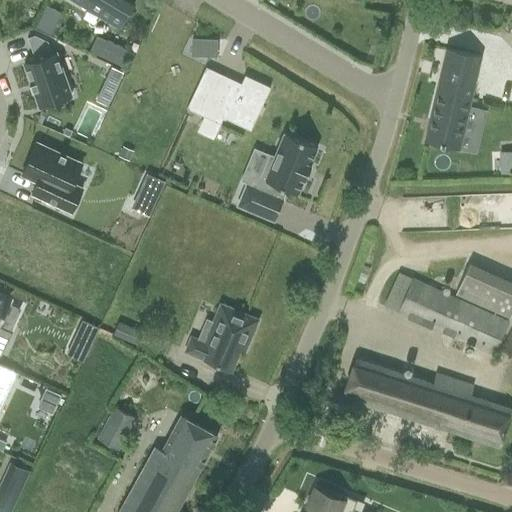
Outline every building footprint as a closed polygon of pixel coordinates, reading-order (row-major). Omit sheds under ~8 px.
[(127,0),(70,0),(120,29),(134,4),(127,0)] [(44,9),(35,27),(51,34),(59,17),(44,9)] [(35,60),(23,64),(30,84),(28,85),(29,86),(30,86),(32,90),(30,90),(31,92),(33,91),(39,107),(71,96),(56,53),(52,54),(47,41),(34,35),(27,37),(35,60)] [(106,39),(99,55),(125,67),(132,51),(106,39)] [(191,39),(191,57),(203,57),(204,39),(191,39)] [(446,48),(424,141),(458,149),(475,153),(485,109),(468,105),(480,56),(446,48)] [(111,67),(105,79),(117,85),(122,73),(111,67)] [(206,67),(186,109),(220,125),(223,119),(224,119),(250,130),(270,87),(245,75),(241,83),(206,67)] [(255,187),(246,184),(237,206),(274,221),(283,199),(282,198),(285,189),(297,194),(303,179),(304,180),(310,165),(309,165),(317,146),(284,133),(274,156),(268,154),(255,187)] [(72,183),(81,164),(36,143),(21,174),(37,182),(32,193),(31,194),(32,195),(36,196),(71,212),(82,188),(72,183)] [(122,147),(118,157),(128,161),(133,151),(122,147)] [(511,152),(499,152),(500,175),(511,174),(511,152)] [(147,176),(133,207),(147,213),(162,183),(147,176)] [(511,310),(511,281),(469,263),(455,294),(508,318),(511,310)] [(506,323),(413,280),(398,274),(384,305),(399,312),(492,354),(506,323)] [(0,296),(0,356),(1,357),(12,333),(0,327),(0,316),(8,300),(0,296)] [(246,345),(257,320),(220,305),(214,322),(219,324),(210,345),(191,338),(186,351),(204,359),(230,370),(241,343),(246,345)] [(77,331),(66,354),(81,361),(92,338),(97,327),(82,320),(77,331)] [(113,335),(136,344),(141,332),(118,323),(113,335)] [(511,331),(501,350),(511,356),(511,331)] [(432,382),(374,364),(355,358),(343,397),(499,446),(511,408),(452,389),(454,381),(455,379),(435,373),(432,382)] [(0,391),(4,393),(14,371),(0,365),(0,391)] [(135,418),(114,407),(97,439),(118,450),(135,418)] [(175,511),(217,436),(180,416),(161,450),(154,446),(118,511),(175,511)] [(10,462),(0,485),(0,493),(15,500),(29,471),(10,462)] [(360,511),(352,509),(355,501),(356,501),(355,500),(355,501),(345,496),(344,496),(343,500),(341,499),(315,488),(306,508),(305,508),(304,510),(305,510),(304,511),(360,511)]
